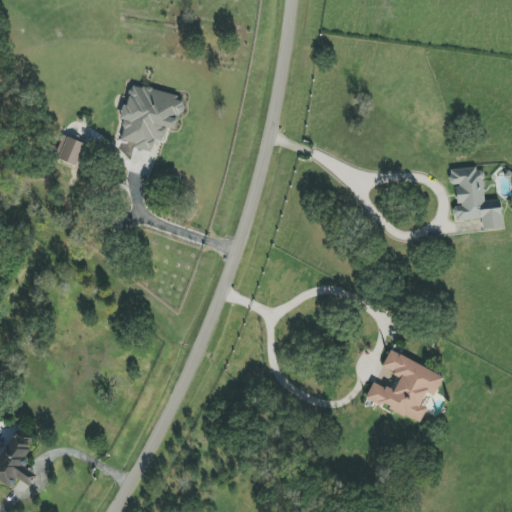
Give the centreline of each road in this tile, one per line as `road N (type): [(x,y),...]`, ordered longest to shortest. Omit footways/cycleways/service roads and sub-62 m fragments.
road 1 (residential): [(248,209),(191,367),(111,511)]
road 2 (residential): [(292,0),(277,103),(248,209)]
